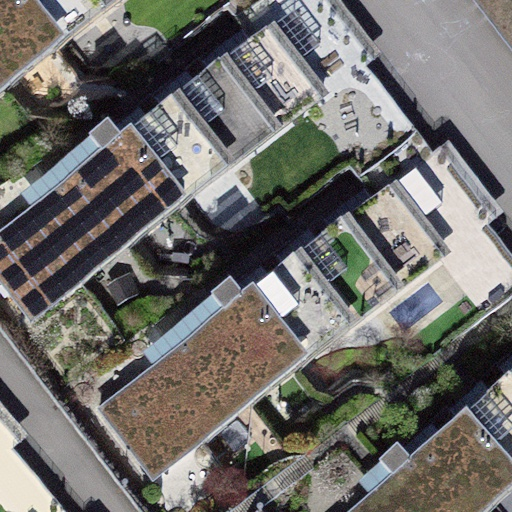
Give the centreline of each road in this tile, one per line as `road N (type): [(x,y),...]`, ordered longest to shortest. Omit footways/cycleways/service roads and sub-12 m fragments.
road 1 (residential): [(364,0),(511,197)]
road 2 (residential): [(93,511),(0,399)]
